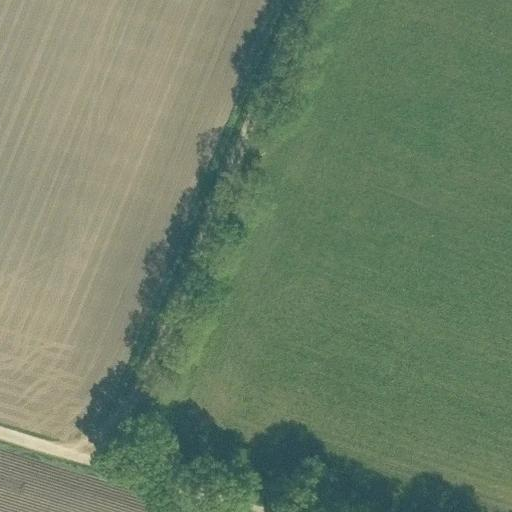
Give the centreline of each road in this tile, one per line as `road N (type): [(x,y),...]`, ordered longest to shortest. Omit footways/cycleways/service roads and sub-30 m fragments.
road 1 (track): [(305,0),(139,403),(73,457)]
road 2 (track): [(245,511),(0,436)]
